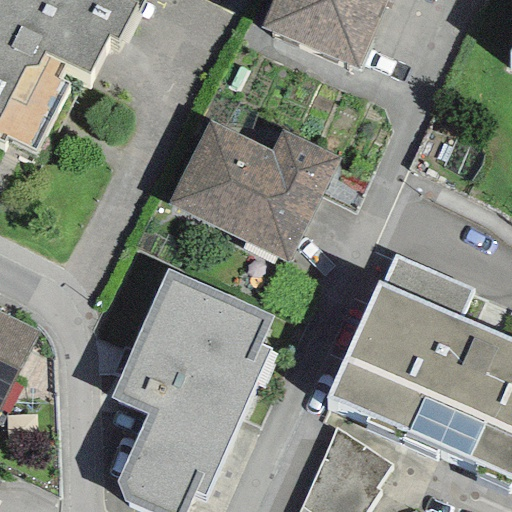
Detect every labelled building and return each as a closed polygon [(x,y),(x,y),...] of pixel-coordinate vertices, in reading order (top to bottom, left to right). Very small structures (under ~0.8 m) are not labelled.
[(108,36),(116,40),(132,8),(137,11),(143,0),(0,0),(0,143),(3,145),(6,139),(32,153),(68,84),(57,78),(63,64),(87,75),(108,36)] [(385,0),(272,0),(260,29),(357,68),(385,0)] [(269,151),(207,121),(168,204),(286,263),(338,158),(281,131),(269,151)] [(377,281),(325,398),(511,479),(511,339),(462,317),(473,291),(395,255),(382,283),(377,281)] [(123,501),(147,511),(184,511),(194,492),(203,497),(269,349),(260,345),(272,316),(166,269),(109,397),(145,415),(116,482),(123,501)] [(0,404),(37,332),(0,313),(0,404)] [(298,511),(364,511),(378,492),(374,488),(390,467),(335,430),(298,511)]
